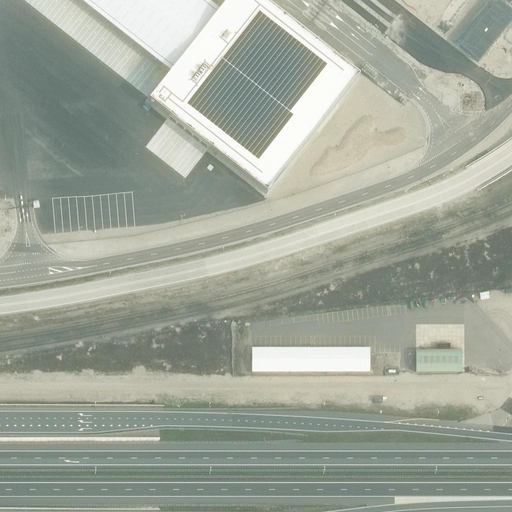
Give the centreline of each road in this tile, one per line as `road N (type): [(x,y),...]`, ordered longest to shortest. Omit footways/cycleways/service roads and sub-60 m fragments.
road 1 (trunk): [(511,440),(286,422),(0,421)]
road 2 (trunk): [(511,458),(0,458)]
road 3 (trunk): [(0,489),(511,489)]
road 4 (unknown): [(18,201),(114,184),(143,187),(156,211),(216,201)]
road 5 (trunk): [(361,511),(511,502)]
